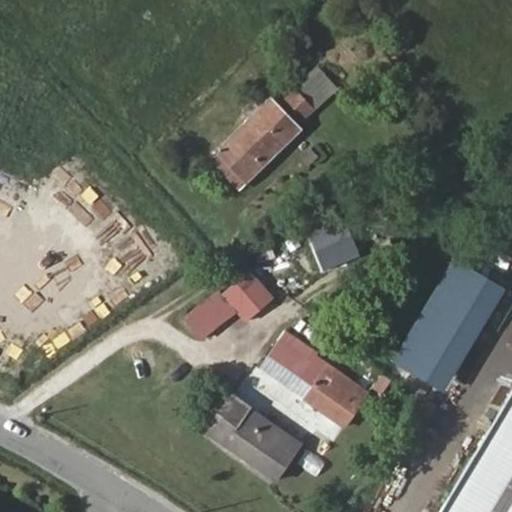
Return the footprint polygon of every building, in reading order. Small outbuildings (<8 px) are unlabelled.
[(320,69),(283,96),(299,118),(336,91),(320,69)] [(268,95),(217,148),(247,179),(299,125),(268,95)] [(236,311),(245,321),(274,297),(250,268),(199,310),(215,329),(236,311)] [(361,397),(280,337),(263,361),(344,421),(361,397)] [(300,441),(234,391),(205,430),(273,479),(300,441)] [(511,511),(511,395),(442,511),(511,511)]
